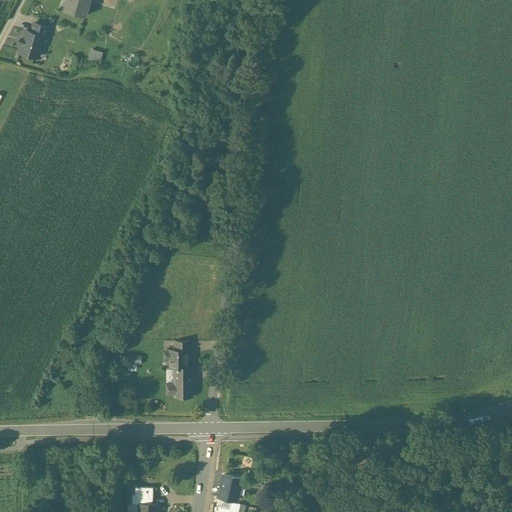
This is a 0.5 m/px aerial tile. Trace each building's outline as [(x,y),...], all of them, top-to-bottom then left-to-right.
[(89,0),(66,0),(64,10),(85,16),(89,0)] [(51,28),(34,23),(32,32),(48,37),(51,28)] [(32,32),(25,30),(23,38),(21,38),(20,43),(22,44),(19,52),(38,58),(42,43),(46,45),(48,37),(32,32)] [(91,48),(88,59),(101,62),(104,52),(91,48)] [(190,340),(175,341),(175,350),(188,350),(188,351),(190,351),(190,340)] [(175,350),(170,350),(170,351),(166,351),(166,360),(169,360),(169,367),(174,367),(174,383),(168,383),(168,395),(174,395),(174,396),(193,396),(193,366),(188,366),(188,351),(188,350),(175,350)] [(130,355),(129,369),(138,369),(138,362),(143,362),(143,355),(130,355)] [(243,480),(228,476),(222,497),(237,501),(243,480)] [(153,487),(135,486),(135,493),(132,493),(132,504),(139,504),(139,503),(153,503),(153,487)] [(238,511),(241,504),(229,502),(228,508),(218,506),(217,511),(238,511)] [(153,503),(139,503),(139,504),(138,511),(158,511),(158,504),(153,503)]
